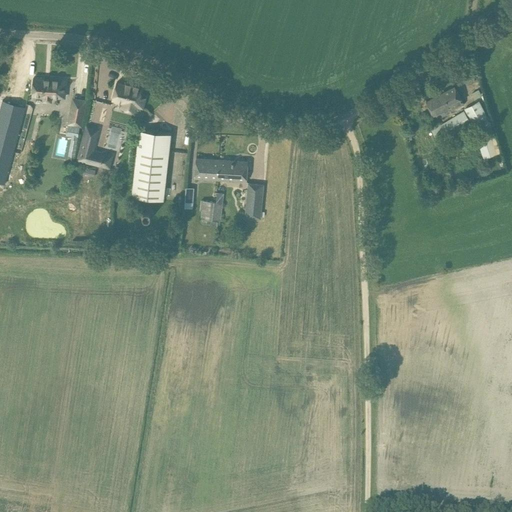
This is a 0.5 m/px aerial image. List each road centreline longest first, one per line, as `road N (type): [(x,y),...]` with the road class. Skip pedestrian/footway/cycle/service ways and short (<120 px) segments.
road 1 (unclassified): [(0,34),(118,45),(156,62),(202,100),(271,124),(342,117),(511,20)]
road 2 (track): [(368,511),(360,166),(342,117)]
